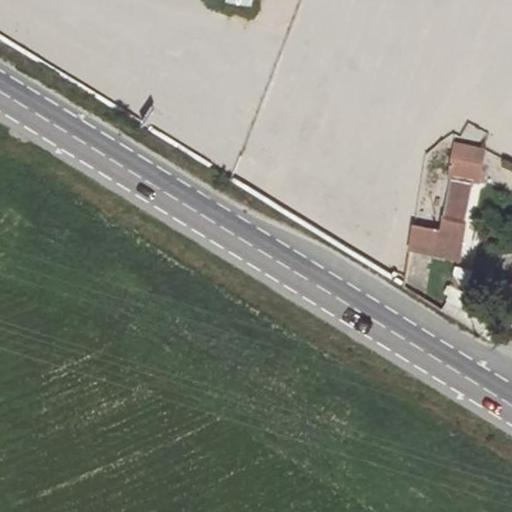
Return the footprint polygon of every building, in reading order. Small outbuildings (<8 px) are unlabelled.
[(485,148),(454,142),(447,177),(474,181),(485,148)] [(465,219),(474,181),(450,178),(444,214),(465,219)] [(465,219),(444,214),(440,230),(413,224),(408,249),(459,261),(466,219),(465,219)] [(473,269),(455,265),(450,285),(447,284),(443,292),(448,294),(445,299),(447,300),(462,306),(462,305),(467,293),(473,269)] [(441,309),(487,338),(495,326),(462,305),(462,306),(447,300),(441,309)]
